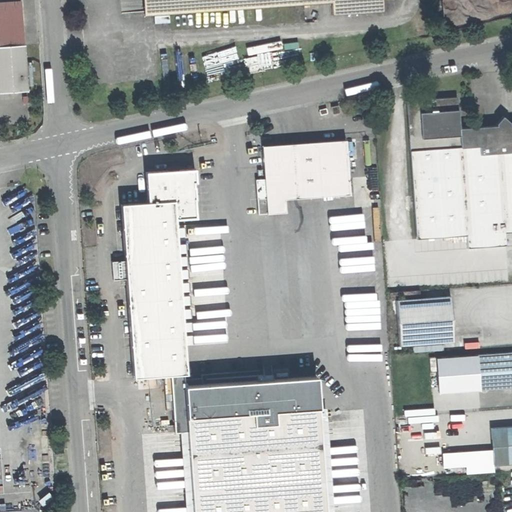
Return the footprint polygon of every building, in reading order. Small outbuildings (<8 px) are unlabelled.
[(145,0),(146,14),(334,1),(335,13),(385,9),(384,0),(145,0)] [(19,43),(16,1),(0,1),(0,93),(23,92),(19,43)] [(453,101),(406,104),(417,234),(469,230),(470,249),(504,247),(503,228),(511,227),(511,125),(507,126),(500,116),(492,127),(454,129),(453,101)] [(348,137),(263,144),(266,203),(280,202),(280,190),(351,185),(348,137)] [(152,193),(113,195),(127,376),(190,371),(178,210),(196,209),(193,162),(175,163),(150,165),(152,193)] [(452,293),(396,297),(398,344),(454,339),(452,293)] [(511,350),(439,356),(441,390),(511,385),(511,350)] [(323,511),(314,378),(179,387),(187,511),(323,511)] [(511,425),(493,427),(495,464),(511,462),(511,425)]
